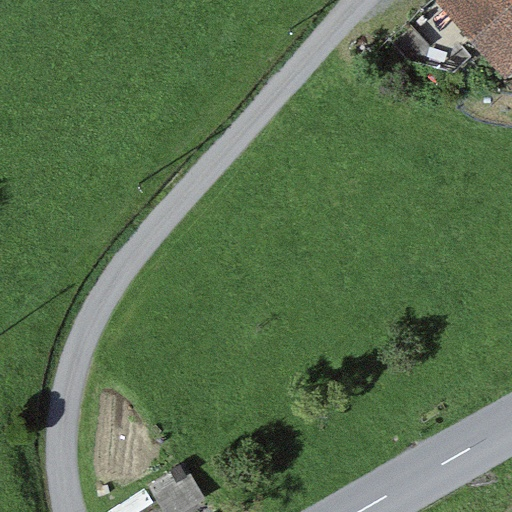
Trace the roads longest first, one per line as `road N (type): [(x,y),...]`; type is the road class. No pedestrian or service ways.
road 1 (track): [(65,511),(60,453),(71,369),(92,314),(128,249),(347,0)]
road 2 (tertiary): [(359,511),(511,421)]
